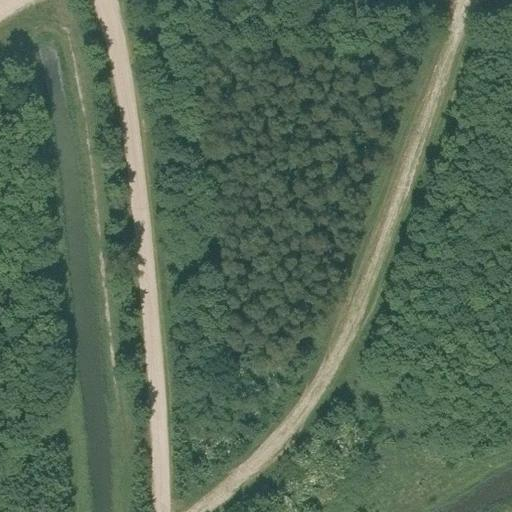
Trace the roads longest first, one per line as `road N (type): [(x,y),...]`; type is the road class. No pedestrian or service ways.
road 1 (unknown): [(207,511),(289,434),(325,368),(377,260),(463,0)]
road 2 (track): [(97,0),(124,40),(146,228),(154,511)]
